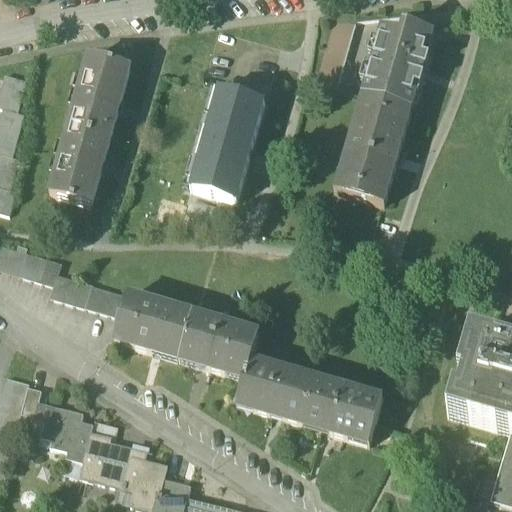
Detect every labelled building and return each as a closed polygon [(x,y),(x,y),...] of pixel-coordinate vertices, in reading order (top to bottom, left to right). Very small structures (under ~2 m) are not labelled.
[(381,35),(362,102),(412,117),(416,101),(412,100),(414,92),(420,94),(423,83),(421,83),(424,75),(426,75),(429,65),(423,63),(425,55),(429,56),(434,40),(403,31),(400,40),(381,35)] [(50,202),(90,213),(108,150),(130,74),(89,63),(50,202)] [(0,97),(0,114),(2,115),(17,119),(26,87),(5,81),(0,97)] [(190,196),(218,96),(212,95),(184,194),(190,196)] [(190,196),(236,209),(264,109),(218,96),(190,196)] [(384,213),(412,117),(362,102),(361,102),(334,198),(384,213)] [(0,122),(0,160),(12,163),(24,121),(17,119),(2,115),(0,122)] [(0,194),(10,197),(19,165),(12,163),(0,160),(0,194)] [(16,199),(10,197),(0,194),(0,219),(9,222),(16,199)] [(0,272),(21,278),(27,257),(0,249),(0,272)] [(21,278),(55,288),(58,279),(62,267),(27,257),(21,278)] [(51,303),(86,312),(93,289),(58,279),(55,288),(51,303)] [(127,299),(93,289),(86,312),(120,322),(126,302),(127,299)] [(113,348),(179,368),(193,321),(126,302),(120,322),(113,348)] [(258,340),(193,321),(179,368),(244,387),(250,368),(258,340)] [(448,422),(511,440),(511,353),(471,342),(466,360),(470,361),(459,400),(454,399),(448,422)] [(237,414),(302,433),(315,386),(250,368),(244,387),(237,414)] [(381,406),(315,386),(302,433),(368,452),(381,406)] [(27,399),(28,394),(5,388),(2,398),(25,404),(27,399)] [(0,407),(23,414),(25,404),(2,398),(0,405),(0,407)] [(25,404),(23,414),(20,423),(18,431),(42,437),(48,412),(40,411),(42,403),(27,399),(25,404)] [(0,418),(20,423),(23,414),(0,407),(0,418)] [(65,465),(83,470),(91,439),(93,432),(81,429),(83,421),(48,412),(42,437),(40,444),(52,447),(50,454),(67,459),(65,465)] [(18,431),(20,423),(0,418),(0,428),(18,433),(18,431)] [(0,438),(15,443),(18,433),(0,428),(0,438)] [(0,449),(13,452),(15,443),(0,438),(0,449)] [(110,444),(91,439),(83,470),(79,484),(134,498),(130,511),(156,511),(163,486),(166,474),(132,465),(135,457),(108,450),(110,444)] [(511,511),(511,442),(493,507),(511,511)] [(0,459),(10,462),(13,452),(0,449),(0,459)] [(0,469),(8,472),(10,462),(0,459),(0,469)] [(191,493),(163,486),(156,511),(183,511),(185,505),(187,506),(191,493)]
